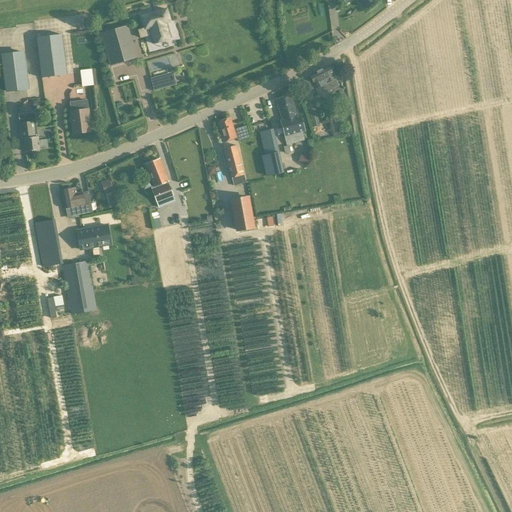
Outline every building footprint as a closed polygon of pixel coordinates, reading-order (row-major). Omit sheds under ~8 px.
[(144,27),(137,29),(140,38),(146,36),(146,34),(149,33),(153,45),(169,40),(165,25),(169,23),(166,10),(141,17),(144,27)] [(127,25),(101,33),(110,65),(136,57),(127,25)] [(61,35),(37,38),(42,78),(66,75),(61,35)] [(6,92),(28,89),(23,52),(1,55),(6,92)] [(148,61),(150,72),(169,67),(167,57),(148,61)] [(330,90),(338,86),(328,66),(310,75),(313,83),(316,88),(326,83),(330,90)] [(91,69),(80,70),(82,86),(93,85),(91,69)] [(163,75),(150,78),(154,90),(166,86),(163,75)] [(300,116),(296,117),(291,96),(276,100),(282,120),(280,121),(287,145),(304,140),(301,132),(304,131),(300,116)] [(87,100),(69,102),(70,111),(71,111),(74,134),(89,132),(88,122),(90,122),(87,100)] [(319,125),(313,103),(306,105),(312,127),(319,125)] [(38,136),(37,137),(34,112),(18,114),(19,123),(21,141),(23,141),(25,152),(39,151),(38,136)] [(230,118),(217,122),(223,142),(236,138),(237,141),(243,139),(240,127),(234,129),(230,118)] [(283,172),(273,129),(260,132),(265,155),(262,156),(267,176),(283,172)] [(224,148),(232,178),(233,186),(246,183),(244,175),(236,145),(224,148)] [(312,157),(301,153),(298,162),(309,166),(312,157)] [(160,159),(145,164),(154,187),(155,189),(168,184),(167,181),(168,181),(160,159)] [(101,182),(104,194),(112,192),(109,179),(101,182)] [(155,189),(152,190),(158,207),(170,203),(168,198),(173,196),(168,184),(155,189)] [(73,188),(61,191),(64,208),(67,208),(68,211),(77,210),(78,215),(90,213),(88,203),(90,203),(88,191),(74,194),(73,188)] [(253,228),(248,199),(234,201),(239,230),(253,228)] [(152,217),(154,229),(161,227),(159,216),(152,217)] [(266,218),(258,219),(259,227),(267,226),(266,218)] [(54,220),(35,223),(37,233),(56,230),(54,220)] [(111,244),(107,225),(77,231),(80,250),(111,244)] [(42,258),(43,267),(62,263),(61,254),(42,258)] [(71,314),(96,310),(87,261),(70,265),(63,266),(71,314)]
